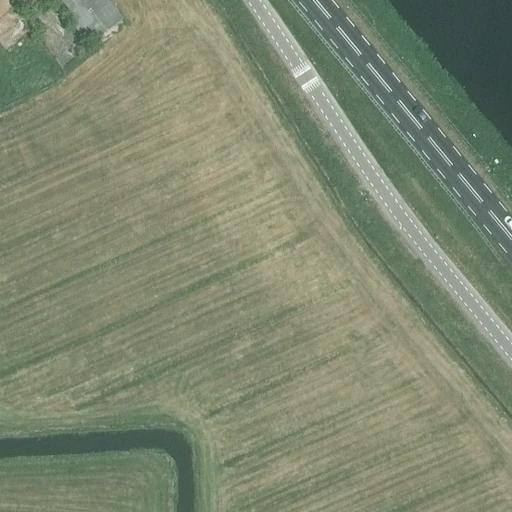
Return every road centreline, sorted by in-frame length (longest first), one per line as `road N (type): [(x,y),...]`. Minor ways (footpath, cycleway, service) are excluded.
road 1 (unclassified): [(511,356),(393,209),(250,0)]
road 2 (primary): [(511,241),(308,0)]
